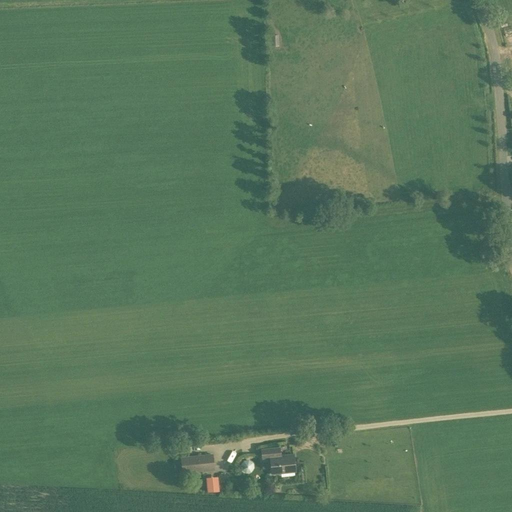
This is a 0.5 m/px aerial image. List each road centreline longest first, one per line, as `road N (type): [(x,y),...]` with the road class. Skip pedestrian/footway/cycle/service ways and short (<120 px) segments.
road 1 (track): [(229,457),(240,445),(277,436),(511,410)]
road 2 (unclassified): [(505,193),(494,50),(478,0)]
